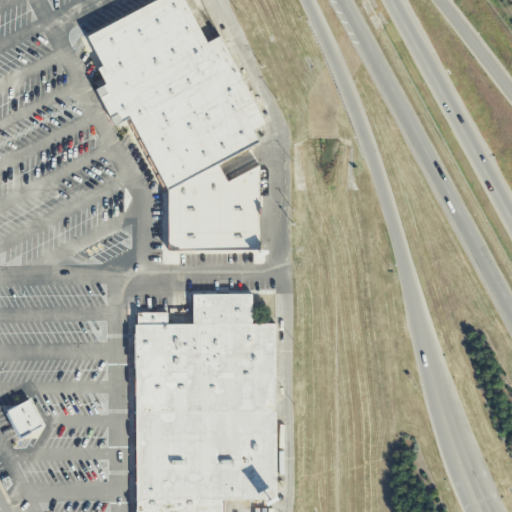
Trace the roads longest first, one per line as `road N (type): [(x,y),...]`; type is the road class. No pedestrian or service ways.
road 1 (motorway): [(305,0),(394,227),(464,477)]
road 2 (motorway): [(340,0),(511,319)]
road 3 (motorway): [(511,218),(395,0)]
